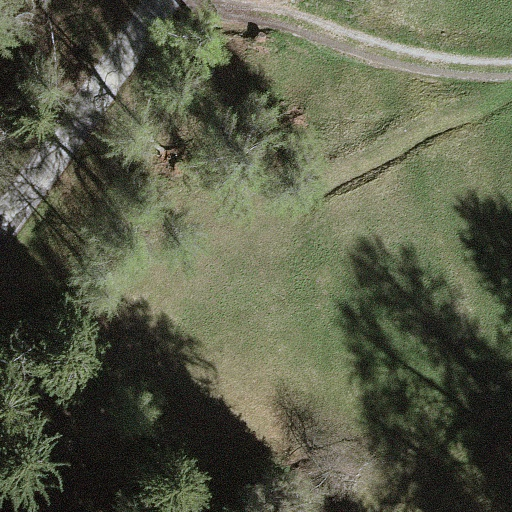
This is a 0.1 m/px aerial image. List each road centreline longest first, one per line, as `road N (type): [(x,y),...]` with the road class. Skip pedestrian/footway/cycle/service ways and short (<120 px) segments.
road 1 (track): [(216,0),(344,55),(511,80)]
road 2 (unclassified): [(159,0),(96,108),(0,235)]
